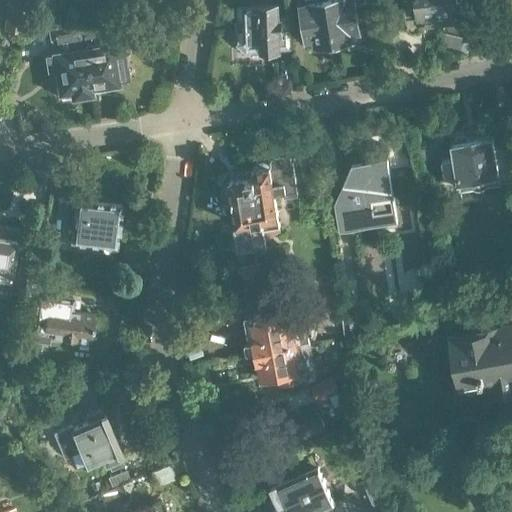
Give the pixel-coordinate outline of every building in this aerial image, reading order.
[(23,32),(23,31),(25,18),(29,18),(31,0),(29,0),(7,0),(4,30),(23,32)] [(326,0),(299,0),(306,41),(305,41),(306,45),(309,47),(314,47),(314,45),(333,42),(326,0)] [(353,40),(363,38),(356,0),(326,0),(333,42),(352,39),(353,40)] [(403,0),(407,28),(408,31),(410,33),(414,34),(417,33),(420,30),(420,29),(420,26),(436,24),(437,29),(440,29),(436,0),(403,0)] [(474,26),(470,0),(436,0),(440,29),(444,29),(443,23),(459,21),(460,28),(474,26)] [(278,20),(278,4),(260,5),(260,6),(238,7),(238,21),(235,21),(236,30),(239,30),(239,42),(237,44),(246,52),(248,51),(261,50),(266,55),(275,54),(279,49),(292,48),(290,28),(287,28),(286,19),(278,20)] [(105,45),(103,34),(105,34),(102,21),(79,25),(79,27),(83,49),(85,49),(91,87),(118,83),(118,81),(127,79),(121,42),(105,45)] [(83,49),(79,27),(49,31),(51,44),(52,44),(54,54),(47,55),(49,69),(57,67),(62,97),(92,93),(91,87),(85,49),(83,49)] [(511,146),(495,149),(493,136),(452,143),(455,159),(443,161),(446,182),(458,180),(460,190),(511,180),(511,146)] [(272,165),(270,165),(266,161),(260,161),(254,164),(253,166),(264,233),(267,232),(267,236),(278,234),(277,231),(281,230),(275,192),(283,191),(284,196),(298,193),(293,162),(292,162),(291,158),(287,154),(274,156),(271,159),(272,165)] [(310,156),(313,176),(322,174),(319,155),(310,156)] [(353,161),(336,201),(340,230),(398,222),(388,156),(353,161)] [(229,180),(230,181),(225,182),(222,186),(223,194),(227,197),(232,196),(239,237),(252,235),(255,253),(267,251),(266,245),(264,233),(253,166),(252,168),(245,169),(246,177),(229,180)] [(72,219),(70,238),(70,240),(115,245),(117,231),(118,231),(120,219),(118,218),(120,204),(75,198),(72,219)] [(11,270),(17,238),(15,238),(17,227),(0,223),(0,277),(8,279),(10,270),(11,270)] [(270,273),(273,287),(291,288),(284,243),(266,245),(267,251),(270,273)] [(31,281),(35,258),(21,255),(16,279),(31,281)] [(47,278),(50,260),(37,258),(34,276),(47,278)] [(273,287),(270,273),(261,275),(259,264),(237,268),(240,285),(273,287)] [(31,281),(16,279),(14,290),(29,292),(31,281)] [(335,309),(336,293),(312,291),(311,307),(335,309)] [(91,339),(94,312),(62,308),(64,295),(42,292),(35,341),(52,343),(54,334),(62,335),(61,337),(75,339),(75,336),(91,339)] [(287,322),(285,308),(268,311),(270,321),(252,324),(255,341),(254,341),(256,352),(300,344),(299,336),(316,332),(313,317),(287,322)] [(465,396),(511,386),(511,323),(493,328),(493,329),(454,337),(465,396)] [(302,352),(300,344),(256,352),(258,362),(259,362),(263,379),(281,376),(282,385),(316,378),(311,350),(302,352)] [(32,373),(20,374),(22,385),(34,383),(32,373)] [(318,399),(339,390),(332,377),(312,386),(318,399)] [(71,423),(51,431),(62,457),(71,453),(77,466),(86,463),(87,465),(102,458),(105,466),(122,458),(119,451),(120,451),(104,412),(101,413),(99,407),(85,413),(87,418),(71,425),(71,423)] [(295,425),(302,441),(329,429),(322,413),(295,425)] [(281,450),(300,441),(293,426),(274,435),(281,450)] [(19,465),(41,455),(30,430),(22,434),(27,446),(14,452),(19,465)] [(124,467),(106,475),(110,484),(128,477),(124,467)] [(283,511),(316,511),(321,510),(320,508),(331,503),(316,468),(272,487),(283,511)] [(366,506),(384,499),(373,475),(356,483),(359,490),(353,492),(360,507),(366,504),(366,506)] [(96,478),(89,481),(92,490),(99,488),(96,478)] [(166,511),(161,499),(150,503),(149,501),(123,511),(166,511)]
